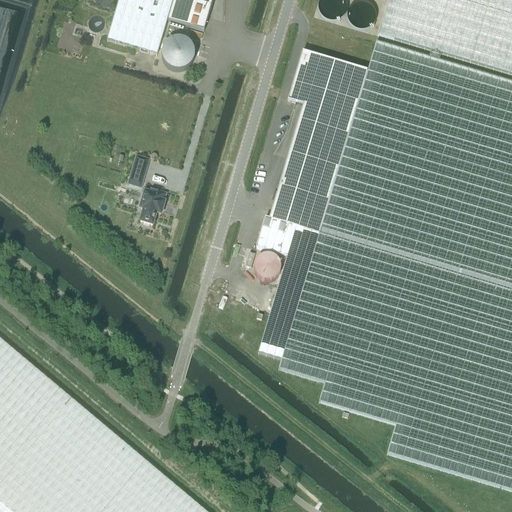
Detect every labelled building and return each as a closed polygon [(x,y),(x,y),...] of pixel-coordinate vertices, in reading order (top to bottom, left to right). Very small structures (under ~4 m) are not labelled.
[(157,56),(167,22),(173,0),(119,0),(107,41),(157,56)] [(173,0),(167,22),(204,33),(213,0),(173,0)] [(511,0),(388,0),(378,37),(511,76),(511,0)] [(169,25),(167,30),(180,34),(182,28),(169,25)] [(281,361),(278,371),(301,378),(324,385),(318,404),(338,411),(395,427),(387,456),(511,493),(511,84),(376,44),(367,73),(318,236),(281,361)] [(318,236),(367,73),(302,53),(287,102),(303,106),(269,221),(318,236)] [(148,161),(136,157),(130,179),(142,183),(148,161)] [(165,195),(145,189),(139,209),(143,210),(140,222),(152,226),(156,214),(160,215),(164,203),(163,203),(165,195)] [(256,250),(287,259),(258,356),(281,361),(318,236),(269,221),(264,220),(256,250)] [(250,269),(255,255),(249,254),(245,267),(250,269)] [(201,511),(0,342),(0,511),(201,511)]
